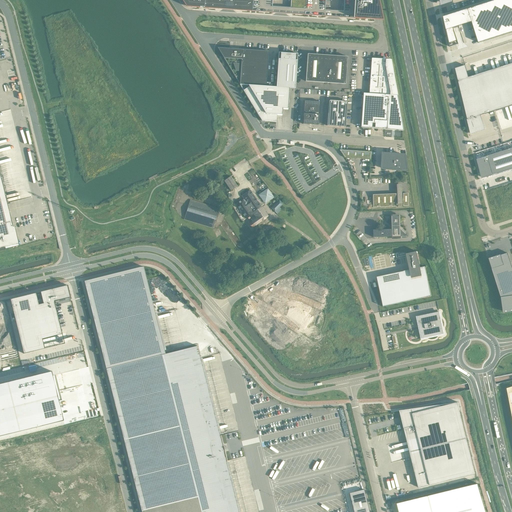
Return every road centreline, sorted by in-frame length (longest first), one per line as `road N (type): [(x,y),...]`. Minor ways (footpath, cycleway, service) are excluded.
road 1 (unclassified): [(202,41),(374,48),(378,26),(184,15)]
road 2 (primary): [(396,0),(463,321)]
road 3 (primary): [(474,318),(407,0)]
road 4 (unclassified): [(68,264),(0,0)]
road 5 (unclassified): [(511,230),(496,235),(482,224),(429,0)]
road 6 (unclassified): [(323,138),(350,178),(353,209),(344,230),(218,308)]
road 7 (unclassified): [(130,511),(70,270)]
road 8 (unclassified): [(218,308),(157,250),(68,264)]
road 9 (unclassified): [(202,41),(264,134),(323,138)]
road 10 (unclassified): [(213,313),(280,387),(306,393),(349,384)]
road 11 (unclassified): [(70,270),(153,256),(213,313)]
road 12 (unclassified): [(348,377),(285,381),(218,308)]
road 13 (unclassified): [(380,511),(349,384)]
